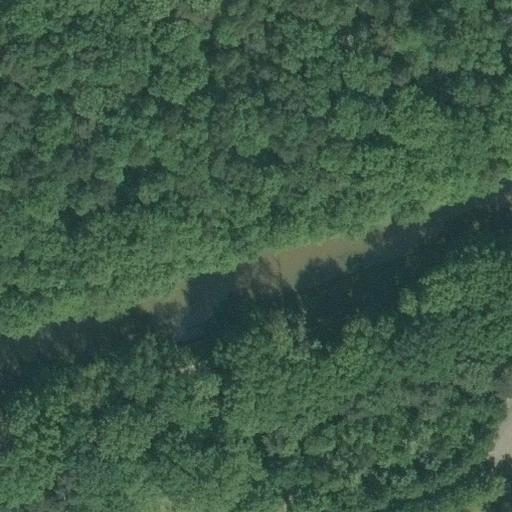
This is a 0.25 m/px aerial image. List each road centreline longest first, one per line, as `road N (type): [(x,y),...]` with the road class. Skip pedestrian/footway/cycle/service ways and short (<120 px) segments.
road 1 (unknown): [(252,422),(511,334)]
road 2 (unclassified): [(281,511),(231,354)]
